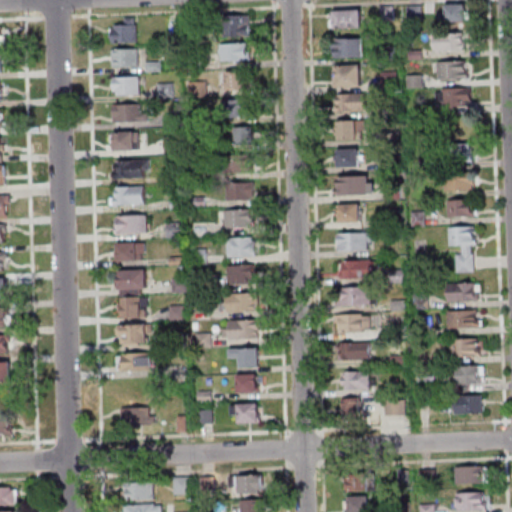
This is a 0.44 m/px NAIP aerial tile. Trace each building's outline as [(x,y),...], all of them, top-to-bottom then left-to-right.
[(469,4),(441,4),(440,23),(469,23),(469,4)] [(331,10),(331,27),(362,27),(362,10),(331,10)] [(224,37),(250,37),(250,17),(224,17),(224,37)] [(112,43),(137,42),(137,18),(123,18),(123,24),(112,24),(112,43)] [(434,33),(434,51),(467,51),(467,33),(434,33)] [(363,38),(335,38),(335,58),(363,58),(363,38)] [(221,60),(250,60),(250,43),(221,43),(221,60)] [(112,48),(112,66),(139,66),(138,48),(112,48)] [(438,62),(438,80),(469,80),(469,62),(438,62)] [(334,88),(362,88),(362,66),(334,66),(334,88)] [(247,91),(247,71),(225,71),(225,91),(247,91)] [(113,94),(140,94),(140,75),(113,75),(113,94)] [(441,90),(441,107),(472,107),(472,90),(441,90)] [(367,94),(337,94),(337,110),(367,110),(367,94)] [(223,117),(252,117),(252,99),(223,99),(223,117)] [(114,122),(148,122),(148,110),(143,110),(143,103),(114,103),(114,122)] [(364,120),(338,120),(338,139),(364,139),(364,120)] [(232,128),(232,145),(254,145),(254,128),(232,128)] [(139,131),(112,131),(112,150),(139,150),(139,131)] [(166,153),(176,152),(176,137),(165,138),(166,153)] [(471,143),(445,143),(445,160),(471,160),(471,143)] [(337,148),(337,167),(361,167),(361,148),(337,148)] [(230,173),(255,173),(255,156),(230,156),(230,173)] [(114,159),(114,177),(148,177),(148,159),(114,159)] [(474,189),(474,171),(447,171),(447,189),(474,189)] [(337,196),(374,195),(373,176),(337,177),(337,196)] [(227,183),(227,201),(255,201),(255,183),(227,183)] [(112,186),(112,204),(145,204),(145,186),(112,186)] [(0,215),(10,216),(10,195),(0,194),(0,215)] [(448,199),(448,216),(477,216),(477,199),(448,199)] [(338,204),(338,223),(362,223),(362,204),(338,204)] [(225,210),(225,228),(254,228),(254,210),(225,210)] [(115,232),(148,232),(148,214),(115,214),(115,232)] [(450,226),(450,245),(458,245),(459,271),(476,271),(475,225),(450,226)] [(371,233),(337,233),(337,252),(371,252),(371,233)] [(256,238),(227,238),(227,257),(256,257),(256,238)] [(146,242),(117,242),(117,260),(146,260),(146,242)] [(206,250),(192,250),(192,263),(206,263),(206,250)] [(8,252),(0,252),(0,270),(8,270),(8,252)] [(342,261),(342,279),(377,279),(377,261),(342,261)] [(255,266),(227,266),(227,285),(255,285),(255,266)] [(147,317),(147,295),(140,295),(140,289),(147,289),(147,269),(119,269),(120,318),(147,317)] [(0,278),(0,298),(8,298),(8,278),(0,278)] [(448,300),(480,300),(480,282),(448,282),(448,300)] [(373,305),(373,287),(340,287),(340,305),(373,305)] [(224,312),(258,312),(258,295),(224,295),(224,312)] [(393,310),(405,310),(404,302),(393,302),(393,310)] [(0,327),(8,328),(8,307),(0,307),(0,327)] [(448,309),(448,328),(480,328),(480,309),(448,309)] [(371,315),(340,315),(340,333),(371,333),(371,315)] [(224,340),(259,340),(259,321),(224,321),(224,340)] [(148,325),(120,325),(120,345),(148,345),(148,325)] [(9,336),(0,335),(0,354),(9,355),(9,336)] [(450,356),(480,356),(480,338),(450,338),(450,356)] [(371,360),(371,343),(340,343),(340,360),(371,360)] [(240,359),(240,368),(260,368),(260,349),(230,348),(230,358),(240,359)] [(151,353),(117,354),(117,372),(152,372),(151,353)] [(0,382),(13,382),(13,362),(0,361),(0,382)] [(484,365),(444,365),(444,384),(484,384),(484,365)] [(372,389),(372,372),(342,372),(342,389),(372,389)] [(238,374),(238,392),(258,392),(258,374),(238,374)] [(128,409),(128,426),(153,427),(153,413),(144,413),(144,389),(118,389),(117,408),(128,409)] [(455,413),(483,413),(483,394),(455,394),(455,413)] [(343,398),(343,414),(359,414),(359,398),(343,398)] [(386,400),(386,415),(406,415),(406,400),(386,400)] [(234,403),(234,422),(260,422),(260,403),(234,403)] [(213,423),(213,410),(199,410),(199,423),(213,423)] [(11,416),(0,415),(0,434),(11,435),(11,416)] [(455,484),(487,484),(487,465),(455,465),(455,484)] [(347,474),(347,490),(369,490),(369,474),(347,474)] [(263,494),(263,476),(239,476),(239,494),(263,494)] [(174,478),(174,493),(188,493),(188,478),(174,478)] [(155,499),(155,482),(125,482),(125,499),(155,499)] [(0,486),(0,504),(17,505),(17,487),(0,486)] [(457,511),(486,511),(486,492),(457,492),(457,511)] [(369,511),(370,496),(346,496),(346,511),(369,511)] [(239,511),(264,511),(265,500),(240,500),(239,511)] [(121,511),(162,511),(162,503),(121,503),(121,511)]
